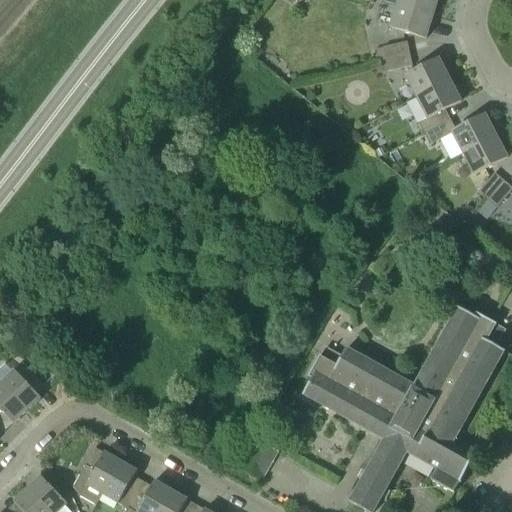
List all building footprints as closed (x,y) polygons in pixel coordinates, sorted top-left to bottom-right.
[(438,0),(398,0),(396,6),(432,18),(438,0)] [(396,6),(389,29),(425,41),(432,18),(396,6)] [(382,50),(385,62),(409,57),(407,45),(382,50)] [(411,68),(409,57),(385,62),(387,73),(411,68)] [(405,79),(416,100),(449,83),(438,62),(405,79)] [(460,104),(449,83),(416,100),(426,120),(418,125),(424,136),(447,124),(441,114),(460,104)] [(485,118),(452,135),(452,136),(463,155),(496,138),(485,118)] [(452,135),(447,124),(424,136),(427,143),(430,147),(441,141),(452,136),(452,135)] [(427,143),(424,136),(418,139),(421,146),(427,143)] [(507,160),(496,138),(463,155),(473,176),(507,160)] [(378,159),(385,155),(381,149),(375,153),(378,159)] [(487,201),(503,183),(493,175),(478,194),(487,201)] [(511,190),(503,183),(487,201),(496,209),(511,190)] [(474,458),(465,453),(452,446),(504,353),(487,343),(497,326),(475,314),(473,318),(456,308),(413,386),(347,349),(336,368),(319,359),(308,379),(311,381),(302,398),(308,401),(382,442),(348,503),(363,511),(374,511),(407,455),(436,471),(430,482),(454,495),(474,458)] [(1,385),(27,412),(40,399),(35,394),(43,386),(30,373),(22,365),(1,385)] [(38,371),(33,376),(40,383),(45,378),(38,371)] [(0,411),(13,425),(27,412),(1,385),(0,384),(0,411)] [(256,440),(244,460),(239,469),(262,482),(279,453),(256,440)] [(104,454),(94,472),(85,468),(73,490),(76,492),(75,493),(78,495),(77,496),(81,498),(80,499),(95,508),(102,496),(121,464),(104,454)] [(127,511),(133,500),(124,496),(137,473),(121,464),(102,496),(127,511)] [(41,478),(27,491),(47,511),(59,511),(67,505),(63,501),(70,494),(63,486),(55,493),(41,478)] [(127,511),(126,511),(159,511),(171,492),(154,483),(141,505),(133,500),(127,511)] [(47,511),(27,491),(14,504),(21,511),(47,511)] [(180,511),(187,501),(171,492),(159,511),(180,511)]
